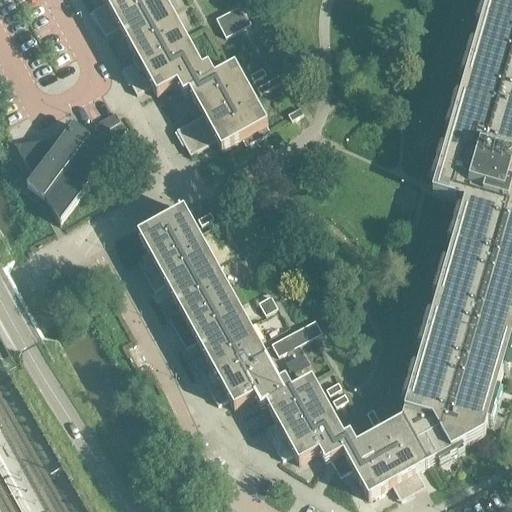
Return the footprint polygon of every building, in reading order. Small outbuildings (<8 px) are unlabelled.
[(162,0),(101,0),(106,7),(91,15),(105,41),(120,33),(125,41),(171,16),(162,0)] [(511,0),(489,0),(433,199),(465,208),(402,425),(428,471),(484,440),(511,344),(511,0)] [(216,23),(226,42),(251,28),(242,10),(216,23)] [(202,73),(185,41),(171,16),(125,41),(138,65),(123,73),(137,99),(152,90),(157,100),(178,89),(184,100),(189,97),(190,97),(189,96),(215,82),(215,81),(208,69),(202,73)] [(229,66),(217,72),(220,78),(232,72),(229,66)] [(268,130),(250,97),(235,70),(232,72),(220,78),(215,81),(215,82),(189,96),(190,97),(202,120),(177,134),(191,159),(216,145),(222,155),(268,130)] [(254,85),(266,79),(263,72),(251,79),(254,85)] [(285,84),(282,78),(257,92),(261,98),(285,84)] [(304,118),(300,112),(288,119),(290,122),(292,125),(304,118)] [(121,124),(116,115),(99,124),(104,133),(121,124)] [(60,229),(109,166),(129,139),(91,142),(91,141),(74,128),(61,145),(61,144),(16,148),(16,149),(34,181),(27,190),(44,203),(45,203),(60,230),(60,229)] [(270,137),(269,134),(267,131),(243,144),(245,148),(246,150),(270,137)] [(170,297),(217,272),(184,214),(138,239),(151,263),(136,271),(151,297),(165,289),(170,297)] [(201,230),(214,223),(210,217),(198,224),(201,230)] [(202,355),(248,329),(217,272),(170,297),(183,321),(162,332),(176,357),(197,346),(202,355)] [(271,301),(268,302),(262,305),(259,307),(266,320),(278,313),(271,301)] [(322,338),(315,325),(292,338),(272,349),(279,361),(290,355),(295,352),(322,338)] [(286,383),(280,386),(248,329),(202,355),(215,378),(195,389),(209,415),(229,404),(234,413),(265,397),(271,406),(292,395),(286,383)] [(356,449),(350,438),(344,441),(312,384),(292,395),(271,406),(265,409),(266,411),(267,410),(280,433),(255,446),(269,472),(294,459),(299,468),(330,451),(335,461),(330,464),(331,466),(343,458),(346,463),(369,504),(393,491),(401,505),(426,491),(418,477),(428,471),(402,425),(357,450),(356,449)] [(339,387),(326,394),(330,400),(342,393),(339,387)] [(336,412),(348,405),(345,399),(333,405),(336,412)] [(374,430),(380,427),(373,414),(367,418),(374,430)]
